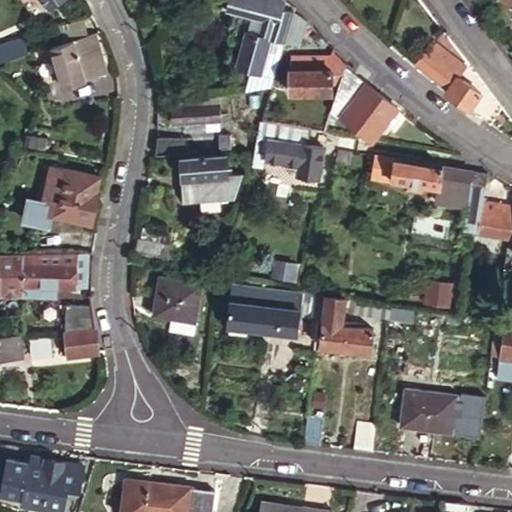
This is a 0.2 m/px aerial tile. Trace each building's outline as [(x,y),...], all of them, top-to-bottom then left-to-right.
[(40,0),(46,8),(57,0),(40,0)] [(276,6),(282,0),(240,0),(237,12),(236,14),(246,18),(243,28),(241,28),(229,66),(258,74),(265,48),(278,50),(281,43),(290,10),(276,6)] [(237,12),(240,0),(234,0),(232,10),(237,12)] [(295,6),(286,34),(301,38),(307,18),(299,10),(295,6)] [(431,49),(439,39),(432,33),(425,44),(431,49)] [(93,34),(70,41),(83,76),(103,71),(93,34)] [(0,58),(23,52),(18,37),(0,42),(0,58)] [(448,84),(457,71),(465,62),(439,39),(431,49),(421,64),(448,84)] [(83,76),(70,41),(35,50),(11,60),(14,70),(50,58),(60,85),(83,76)] [(414,60),(421,64),(431,49),(425,44),(414,60)] [(340,78),(345,65),(347,58),(338,49),(335,46),(330,53),(292,53),(293,68),(289,68),(290,92),(332,91),(332,78),(340,78)] [(258,74),(253,89),(267,87),(278,50),(265,48),(258,74)] [(339,111),(363,79),(358,75),(345,65),(340,78),(331,104),(339,111)] [(181,70),(155,72),(156,76),(156,79),(157,88),(182,86),(181,70)] [(445,88),(468,105),(481,89),(457,71),(448,84),(445,88)] [(372,137),(397,106),(393,102),(373,87),(363,79),(339,111),(372,137)] [(490,120),(501,103),(486,82),(481,89),(468,105),(490,120)] [(173,124),(185,123),(206,121),(218,120),(216,102),(172,106),(173,124)] [(260,119),(255,133),(266,135),(303,141),(305,127),(260,119)] [(218,128),(218,120),(206,121),(207,130),(218,128)] [(206,121),(185,123),(186,133),(207,130),(206,121)] [(249,154),(246,165),(261,167),(263,156),(266,135),(255,133),(249,154)] [(229,134),(218,135),(218,148),(229,148),(229,134)] [(317,143),(303,141),(266,135),(263,156),(299,161),(315,163),(317,143)] [(346,164),(349,150),(336,148),(334,161),(346,164)] [(379,153),(371,152),(358,150),(357,151),(355,171),(377,174),(379,153)] [(393,156),(379,153),(377,174),(390,176),(393,156)] [(218,154),(178,156),(181,201),(231,197),(237,173),(220,175),(218,154)] [(437,183),(441,162),(400,157),(393,156),(390,176),(406,179),(422,181),(428,182),(435,183),(437,183)] [(315,163),(299,161),(297,171),(313,173),(315,163)] [(99,165),(85,162),(83,174),(97,177),(99,165)] [(458,187),(461,166),(441,162),(437,183),(458,187)] [(466,195),(471,167),(461,166),(458,187),(457,193),(466,195)] [(94,192),(97,177),(83,174),(47,167),(40,205),(51,207),(49,216),(91,223),(97,192),(94,192)] [(486,169),(471,167),(466,195),(480,198),(481,198),(486,169)] [(422,181),(406,179),(406,186),(421,189),(422,181)] [(464,204),(466,195),(457,193),(458,187),(437,183),(435,183),(432,200),(464,204)] [(480,198),(466,195),(464,204),(461,226),(475,228),(480,198)] [(511,202),(481,198),(480,198),(475,228),(511,233),(511,202)] [(454,219),(414,213),(412,228),(452,234),(454,219)] [(136,238),(133,253),(157,257),(159,242),(136,238)] [(74,250),(30,252),(30,263),(23,263),(24,284),(75,285),(74,250)] [(284,296),(286,283),(233,274),(231,287),(284,296)] [(198,282),(157,275),(153,313),(168,315),(165,326),(192,331),(198,282)] [(447,310),(452,281),(421,276),(419,288),(407,286),(404,303),(447,310)] [(284,296),(231,287),(226,316),(249,319),(248,325),(278,330),(284,296)] [(336,296),(324,294),(317,343),(369,350),(372,330),(333,325),(336,296)] [(63,329),(94,326),(91,303),(61,306),(63,329)] [(504,317),(492,316),(488,350),(498,351),(497,356),(511,358),(511,330),(503,329),(504,317)] [(66,355),(97,351),(94,326),(63,329),(66,355)] [(17,335),(0,336),(0,358),(21,356),(17,335)] [(488,350),(485,374),(511,378),(511,358),(497,356),(498,351),(488,350)] [(454,393),(403,386),(399,424),(450,430),(454,393)] [(307,414),(303,442),(308,443),(317,444),(321,416),(307,414)] [(355,421),(351,449),(371,451),(375,424),(355,421)] [(24,499),(24,503),(64,509),(66,487),(78,488),(81,463),(29,456),(28,463),(26,482),(24,499)] [(26,482),(28,463),(5,461),(3,479),(1,497),(24,499),(26,482)] [(211,511),(214,488),(124,476),(120,511),(211,511)] [(284,502),(257,499),(255,511),(327,511),(328,508),(299,504),(299,509),(283,506),(284,502)] [(455,511),(455,501),(439,499),(439,511),(420,511),(455,511)]
